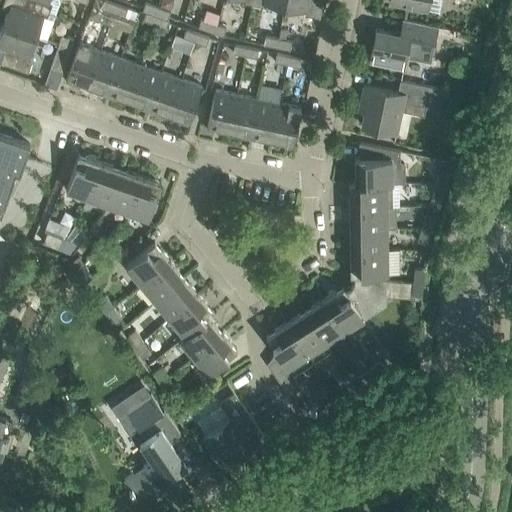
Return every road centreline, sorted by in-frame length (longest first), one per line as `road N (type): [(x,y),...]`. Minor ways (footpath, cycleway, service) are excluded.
road 1 (tertiary): [(482,255),(464,511)]
road 2 (residential): [(208,163),(0,91)]
road 3 (residential): [(349,0),(311,177)]
road 4 (residential): [(319,453),(261,374),(249,298)]
road 5 (residential): [(249,298),(189,229),(208,163)]
road 6 (residential): [(249,298),(313,252),(311,177)]
road 7 (tertiary): [(511,132),(482,255)]
